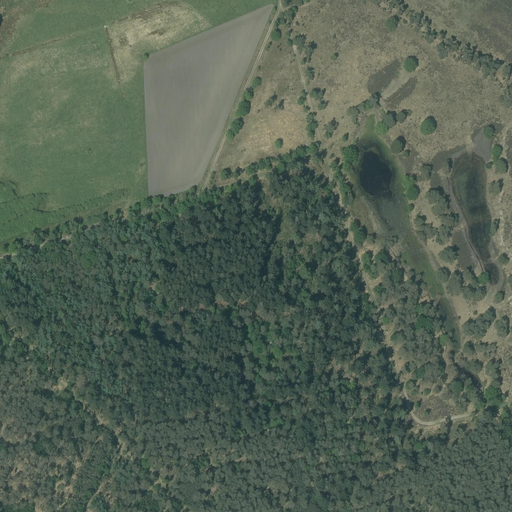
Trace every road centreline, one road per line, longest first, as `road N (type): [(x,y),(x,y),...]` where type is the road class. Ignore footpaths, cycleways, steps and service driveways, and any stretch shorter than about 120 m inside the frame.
road 1 (track): [(322,152),(411,416),(511,397)]
road 2 (track): [(0,262),(322,152)]
road 3 (track): [(0,329),(184,511)]
road 4 (track): [(281,13),(322,152)]
